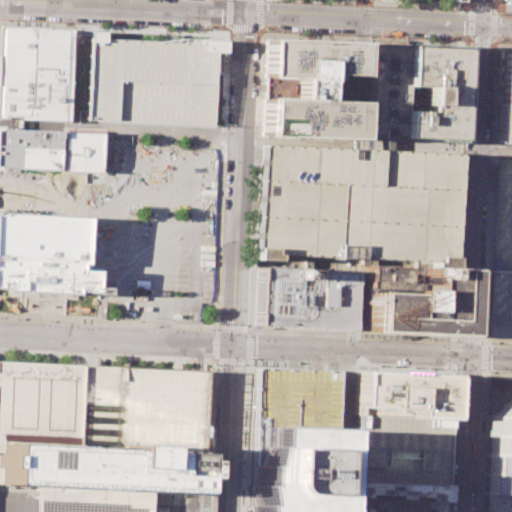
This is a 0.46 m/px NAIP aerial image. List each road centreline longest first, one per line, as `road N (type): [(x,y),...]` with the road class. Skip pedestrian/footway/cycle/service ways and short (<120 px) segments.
road 1 (residential): [(246,12),(233,346)]
road 2 (residential): [(469,356),(480,24)]
road 3 (secondary): [(0,2),(246,12)]
road 4 (tertiary): [(469,356),(233,346)]
road 5 (secondary): [(246,12),(480,24)]
road 6 (tertiary): [(233,346),(0,334)]
road 7 (residential): [(233,346),(226,511)]
road 8 (residential): [(464,511),(469,356)]
